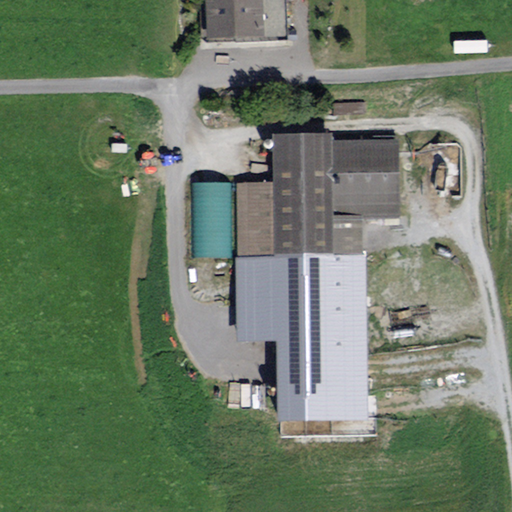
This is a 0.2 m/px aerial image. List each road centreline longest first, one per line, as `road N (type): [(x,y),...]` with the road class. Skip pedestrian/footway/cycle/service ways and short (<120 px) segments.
road 1 (track): [(173,89),(202,138),(448,126),(470,147),(470,227),(511,454)]
road 2 (residential): [(0,93),(511,66)]
